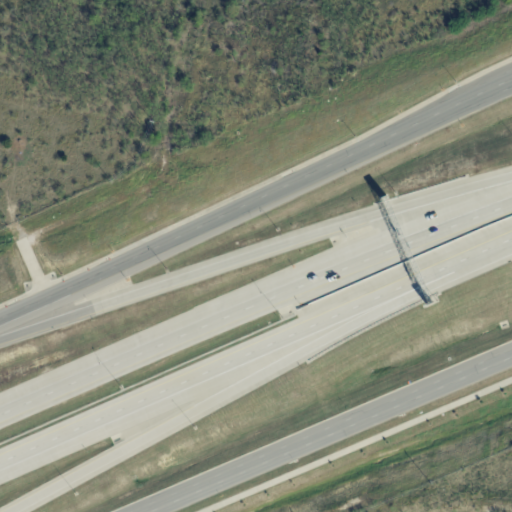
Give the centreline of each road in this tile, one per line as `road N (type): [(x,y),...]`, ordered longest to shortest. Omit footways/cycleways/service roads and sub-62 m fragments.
road 1 (motorway): [(0,464),(511,240)]
road 2 (motorway): [(511,200),(328,268),(0,411)]
road 3 (secondary): [(495,85),(0,316)]
road 4 (motorway): [(511,176),(281,243),(0,341)]
road 5 (motorway): [(13,511),(440,270)]
road 6 (secondary): [(133,511),(511,348)]
